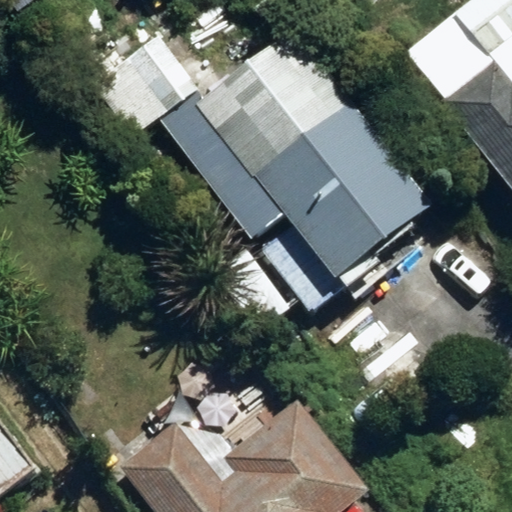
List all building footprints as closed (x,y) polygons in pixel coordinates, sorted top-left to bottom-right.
[(441,110),(511,201),(511,0),(484,0),(456,22),(493,70),(441,110)] [(156,42),(90,90),(130,145),(197,97),(156,42)] [(264,259),(312,320),(438,222),(357,114),(350,118),(308,63),(290,74),(277,58),(208,108),(264,186),(260,189),(295,236),(264,259)] [(123,478),(149,511),(367,511),(375,506),(303,413),(227,473),(237,488),(226,496),(179,435),(123,478)] [(0,511),(6,511),(40,487),(0,433),(0,511)]
